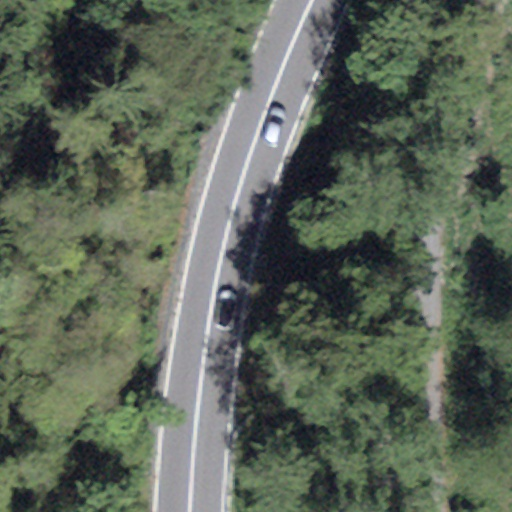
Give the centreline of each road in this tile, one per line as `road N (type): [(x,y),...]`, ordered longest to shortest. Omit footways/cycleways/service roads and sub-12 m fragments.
road 1 (secondary): [(190,511),(214,291),(250,155),(312,0)]
road 2 (unclassified): [(497,0),(480,45),(438,283),(435,511)]
